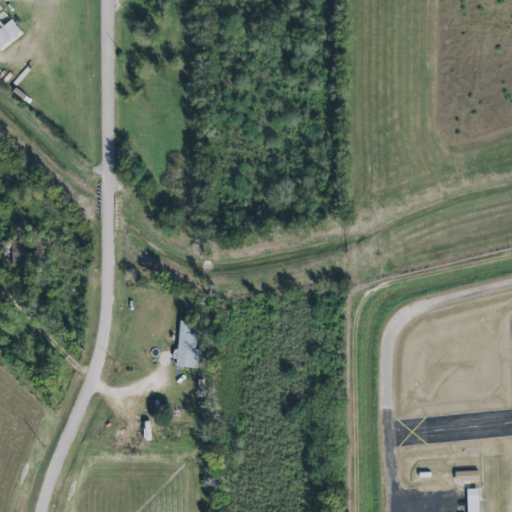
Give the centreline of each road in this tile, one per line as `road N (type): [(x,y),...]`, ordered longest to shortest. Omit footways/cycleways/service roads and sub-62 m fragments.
road 1 (residential): [(43,511),(108,332),(111,0)]
road 2 (track): [(366,511),(366,302),(511,266)]
